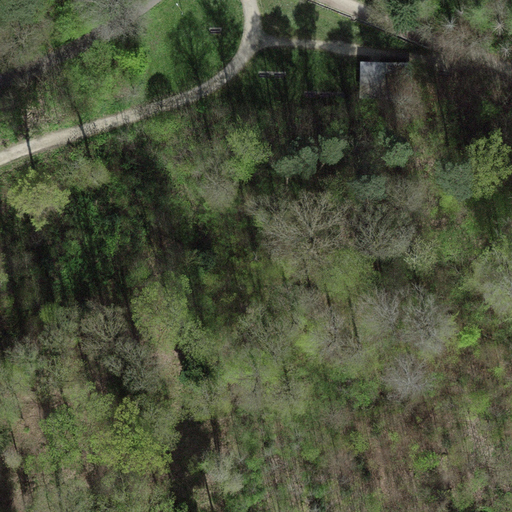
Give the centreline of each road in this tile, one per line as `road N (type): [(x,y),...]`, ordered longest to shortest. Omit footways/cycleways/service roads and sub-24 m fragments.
road 1 (track): [(245,0),(247,26),(222,58),(142,88),(0,160)]
road 2 (track): [(511,67),(349,0)]
road 3 (track): [(0,51),(121,0)]
